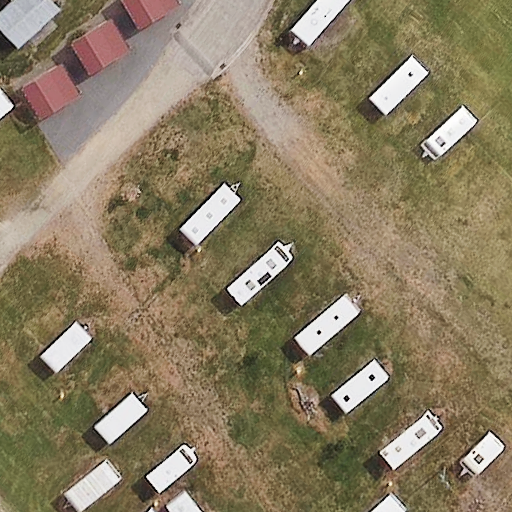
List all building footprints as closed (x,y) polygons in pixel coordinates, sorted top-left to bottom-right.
[(16,0),(17,1),(0,16),(0,23),(24,49),(67,9),(57,0),(16,0)] [(188,0),(121,0),(144,39),(194,9),(188,0)] [(360,7),(319,47),(351,79),(391,39),(360,7)] [(114,17),(70,47),(95,83),(139,53),(114,17)] [(62,59),(23,89),(51,127),(91,98),(62,59)]
